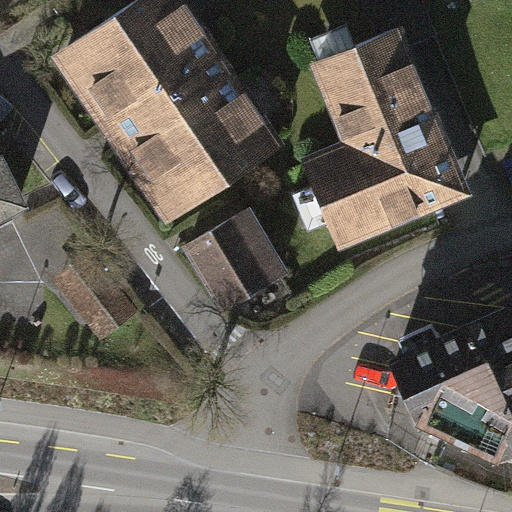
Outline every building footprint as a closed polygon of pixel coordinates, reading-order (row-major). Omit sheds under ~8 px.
[(195,0),(134,0),(55,54),(169,223),(291,142),(195,0)] [(473,192),(403,24),(314,61),(346,138),(307,154),(345,245),(473,192)] [(0,219),(37,201),(10,148),(0,153),(0,219)] [(255,203),(186,243),(224,309),(293,270),(255,203)] [(90,250),(54,277),(102,342),(138,315),(90,250)] [(511,302),(396,352),(424,417),(503,453),(511,448),(511,302)]
